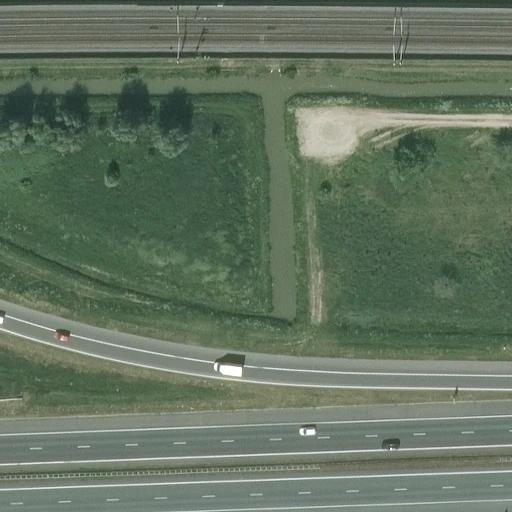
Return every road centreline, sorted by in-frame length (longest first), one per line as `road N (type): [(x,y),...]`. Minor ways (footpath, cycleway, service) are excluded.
road 1 (motorway): [(511,383),(246,374),(119,354),(0,322)]
road 2 (motorway): [(511,431),(0,452)]
road 3 (motorway): [(0,504),(511,485)]
road 4 (track): [(511,121),(356,122)]
